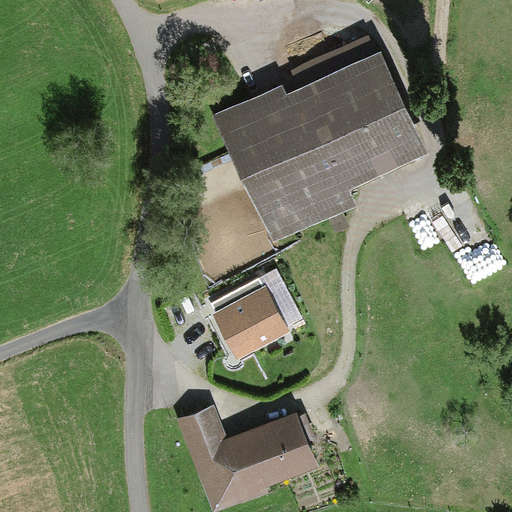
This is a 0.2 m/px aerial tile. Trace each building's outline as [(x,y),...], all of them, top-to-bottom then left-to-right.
[(371,42),(210,117),(268,243),(434,162),(371,42)] [(347,207),(331,214),(338,229),(354,222),(347,207)] [(476,282),(510,261),(492,231),(458,252),(476,282)] [(260,276),(211,303),(239,355),(289,329),(260,276)] [(185,415),(223,501),(318,459),(296,408),(230,436),(215,402),(185,415)]
